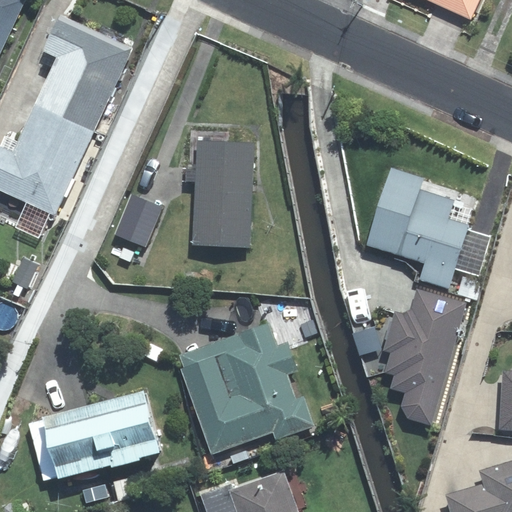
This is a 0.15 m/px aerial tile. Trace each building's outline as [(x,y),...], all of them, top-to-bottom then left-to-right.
[(0,0),(0,71),(32,0),(0,0)] [(426,0),(479,23),(489,0),(426,0)] [(53,50),(66,55),(44,104),(102,131),(141,48),(68,15),(53,50)] [(13,136),(0,165),(0,186),(64,215),(102,131),(44,104),(26,142),(13,136)] [(204,180),(201,242),(257,245),(261,141),(206,137),(205,169),(204,180)] [(447,153),(429,146),(421,165),(438,172),(447,153)] [(401,166),(378,241),(438,259),(437,262),(432,278),(457,285),(475,224),(476,222),(456,217),(461,198),(450,195),(452,187),(431,181),(432,175),(401,166)] [(140,195),(125,233),(154,245),(169,207),(140,195)] [(127,257),(136,261),(141,252),(131,248),(127,257)] [(30,258),(19,282),(33,289),(44,265),(30,258)] [(439,422),(473,300),(426,288),(419,313),(403,309),(392,346),(400,349),(394,369),(404,372),(401,386),(414,389),(411,404),(417,416),(439,422)] [(194,367),(190,368),(221,453),(281,431),(284,439),(323,425),(313,396),(304,399),(295,374),(306,370),(295,341),(285,345),(277,322),(189,354),(194,367)] [(150,355),(161,362),(167,349),(156,344),(150,355)] [(154,455),(175,449),(160,390),(58,415),(73,475),(127,462),(128,465),(155,458),(154,455)] [(511,511),(511,462),(489,469),(493,483),(456,494),(461,511),(511,511)] [(240,484),(210,494),(216,511),(307,511),(292,470),(241,488),(240,484)] [(120,481),(125,502),(139,498),(134,478),(120,481)]
